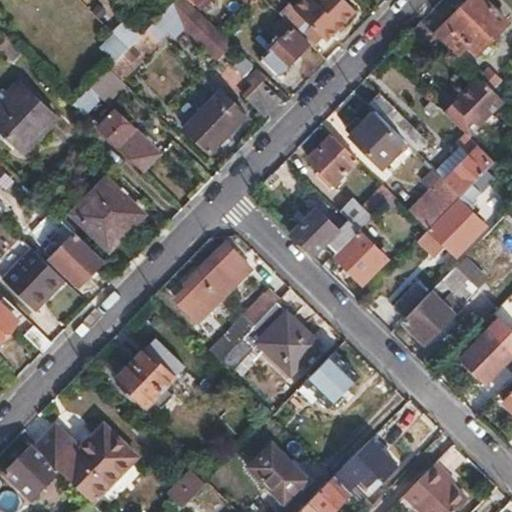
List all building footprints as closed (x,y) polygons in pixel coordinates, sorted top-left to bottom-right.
[(177,0),(169,8),(184,23),(219,57),(229,46),(183,0),(177,0)] [(301,0),(285,17),(295,27),(312,44),(315,47),(323,38),(326,41),(357,10),(346,0),(316,0),(309,8),(301,0)] [(469,0),(436,34),(446,43),(458,55),(468,44),(477,53),(508,20),(487,0),(469,0)] [(169,8),(146,32),(143,35),(129,49),(115,63),(111,68),(120,77),(167,29),(173,34),(184,23),(169,8)] [(129,49),(143,35),(126,17),(112,31),(126,46),(129,49)] [(422,20),(410,32),(429,50),(432,46),(438,51),(446,43),(436,34),(422,20)] [(312,44),(295,27),(262,62),(279,77),(312,44)] [(126,46),(112,31),(97,45),(115,63),(129,49),(126,46)] [(111,68),(91,87),(101,96),(107,103),(127,83),(120,77),(111,68)] [(453,120),(466,132),(468,135),(502,99),(493,90),(479,76),(455,102),(463,110),(453,120)] [(265,82),(248,99),(267,117),(283,100),(265,82)] [(23,85),(0,108),(0,128),(25,153),(58,119),(23,85)] [(91,87),(75,104),(85,114),(101,96),(91,87)] [(221,91),(185,129),(211,154),(247,116),(221,91)] [(379,93),(370,103),(419,151),(428,141),(379,93)] [(440,107),(432,99),(424,107),(432,115),(440,107)] [(455,102),(445,112),(453,120),(463,110),(455,102)] [(117,110),(99,127),(144,172),(161,153),(117,110)] [(406,142),(374,111),(351,135),(383,166),(406,142)] [(465,143),(437,172),(461,196),(472,185),(486,169),(495,161),(480,147),(468,135),(466,132),(461,139),(465,143)] [(493,133),(480,147),(495,161),(508,147),(493,133)] [(357,159),(331,134),(309,158),(321,170),(316,174),(330,188),(357,159)] [(405,206),(429,229),(461,196),(437,172),(405,206)] [(109,179),(76,213),(112,248),(144,214),(109,179)] [(382,183),(371,193),(383,204),(393,194),(382,183)] [(461,196),(429,229),(457,256),(485,227),(470,211),(474,207),(471,203),(480,193),(472,185),(461,196)] [(352,198),(338,211),(348,220),(358,230),(383,204),(371,193),(360,205),(352,198)] [(315,208),(291,234),(313,257),(323,247),(332,256),(358,230),(348,220),(339,231),(315,208)] [(358,230),(332,256),(363,284),(387,258),(358,230)] [(106,260),(77,232),(51,260),(80,287),(106,260)] [(188,291),(176,304),(197,324),(251,269),(226,246),(184,287),(188,291)] [(65,279),(33,250),(5,280),(36,309),(65,279)] [(456,267),(442,281),(465,303),(478,290),(456,267)] [(394,306),(406,318),(428,295),(416,283),(394,306)] [(406,318),(403,321),(426,343),(430,338),(454,314),(460,307),(449,296),(442,303),(432,292),(428,295),(406,318)] [(265,293),(208,352),(219,362),(275,303),(265,293)] [(0,339),(23,315),(4,296),(0,300),(0,339)] [(275,303),(219,362),(231,374),(258,345),(289,375),(319,344),(275,303)] [(454,314),(430,338),(437,345),(460,320),(454,314)] [(26,336),(43,352),(52,343),(36,326),(26,336)] [(511,355),(487,331),(462,358),(486,383),(511,356),(511,355)] [(154,338),(116,378),(146,406),(152,400),(160,408),(172,396),(164,388),(185,366),(154,338)] [(332,353),(304,382),(330,406),(357,377),(332,353)] [(57,427),(36,448),(59,471),(87,499),(92,504),(136,457),(104,426),(81,451),(57,427)] [(370,440),(337,472),(354,488),(363,480),(369,486),(375,480),(369,474),(373,470),(385,481),(399,467),(370,440)] [(36,448),(33,445),(5,474),(31,499),(59,471),(36,448)] [(270,445),(249,469),(284,503),(307,480),(270,445)] [(438,460),(408,492),(429,511),(454,511),(469,496),(455,483),(447,476),(451,472),(438,460)] [(207,483),(194,471),(172,493),(180,500),(185,506),(207,484),(207,483)] [(447,476),(455,483),(458,479),(451,472),(447,476)] [(298,511),(332,511),(352,493),(334,476),(298,511)] [(175,506),(180,511),(185,506),(180,500),(175,506)]
